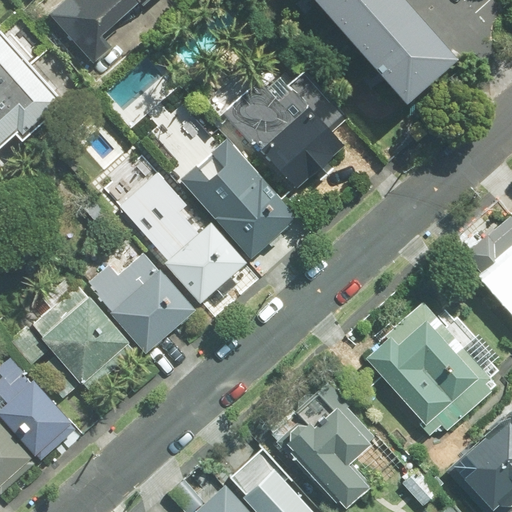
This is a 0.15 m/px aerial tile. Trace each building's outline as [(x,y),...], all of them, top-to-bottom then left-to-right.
[(61,0),(48,12),(95,65),(113,46),(108,38),(118,30),(113,22),(140,1),(148,5),(153,0),(61,0)] [(457,56),(407,0),(314,0),(404,102),(457,56)] [(0,159),(66,100),(0,27),(0,159)] [(280,101),(262,82),(227,115),(296,189),(346,143),(294,87),(280,101)] [(200,162),(219,182),(209,192),(224,209),(214,219),(251,259),(299,215),(227,137),(200,162)] [(175,155),(162,166),(187,197),(200,186),(175,155)] [(150,232),(170,254),(161,262),(200,305),(249,261),(211,219),(196,233),(187,223),(200,212),(187,198),(150,232)] [(511,215),(465,261),(505,303),(511,297),(511,298),(511,303),(511,304),(511,215)] [(117,273),(108,263),(85,284),(144,351),(195,307),(144,249),(117,273)] [(139,351),(76,283),(32,323),(94,391),(139,351)] [(450,311),(441,319),(426,301),(362,353),(430,437),(496,383),(494,380),(504,372),(494,359),(498,356),(476,329),(469,334),(450,311)] [(0,397),(4,402),(0,405),(0,414),(35,452),(68,422),(16,366),(0,380),(0,397)] [(283,440),(344,505),(370,481),(352,462),(379,438),(342,398),(334,405),(328,398),(326,400),(315,388),(292,410),(303,422),(283,440)] [(511,413),(509,410),(445,468),(484,511),(505,511),(511,506),(511,413)] [(0,482),(25,460),(0,431),(0,482)] [(317,511),(263,447),(228,478),(256,511),(317,511)] [(442,489),(417,467),(400,487),(425,508),(442,489)] [(185,511),(251,511),(224,480),(204,497),(185,475),(168,490),(186,511),(185,511)] [(463,511),(452,499),(438,511),(463,511)]
